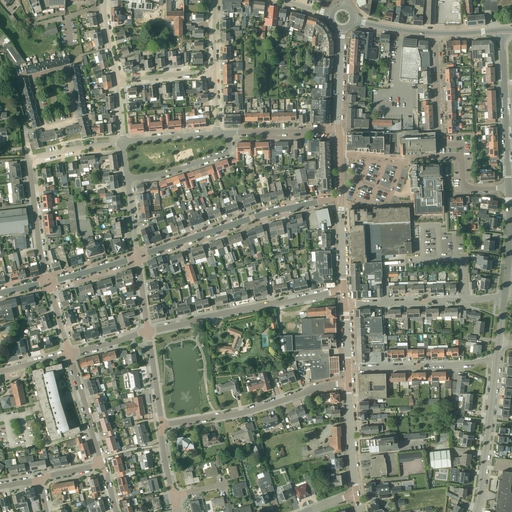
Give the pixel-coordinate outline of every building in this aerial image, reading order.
[(28,0),(34,14),(35,14),(39,13),(44,11),(46,10),(48,10),(50,9),(52,9),(54,9),(56,9),(58,9),(60,8),(62,8),(65,9),(66,3),(65,0),(28,0)] [(65,0),(66,3),(69,3),(69,1),(84,2),(84,0),(90,1),(90,9),(96,7),(96,1),(97,1),(96,0),(65,0)] [(128,0),(128,2),(128,11),(131,11),(131,9),(151,10),(152,4),(145,3),(145,0),(128,0)] [(166,0),(167,22),(174,22),(174,36),(184,36),(184,29),(184,26),(184,22),(184,21),(184,16),(183,16),(183,11),(171,12),(171,2),(173,2),(172,0),(166,0)] [(239,18),(242,18),(241,0),(222,0),(222,4),(222,11),(223,11),(227,11),(228,14),(239,13),(239,18)] [(241,0),(242,18),(242,26),(242,29),(245,29),(245,26),(246,26),(246,17),(244,17),(244,14),(246,14),(246,13),(250,13),(250,5),(249,5),(248,0),(241,0)] [(365,0),(356,0),(357,4),(356,4),(358,8),(366,4),(365,0)] [(369,16),(370,11),(371,5),(370,5),(371,0),(367,0),(366,4),(358,8),(369,16)] [(422,26),(423,0),(420,0),(417,0),(415,0),(414,8),(413,24),(413,25),(422,26)] [(436,0),(431,0),(426,0),(425,24),(434,25),(435,20),(434,20),(436,0)] [(497,6),(511,4),(511,0),(483,0),(484,11),(491,10),(491,12),(498,11),(497,6)] [(265,3),(254,1),(253,6),(253,16),(258,17),(258,14),(263,14),(265,3)] [(393,10),(391,10),(393,4),(388,3),(384,21),(391,22),(393,14),(391,13),(393,13),(393,10)] [(111,9),(111,16),(119,16),(119,8),(122,8),(122,4),(115,4),(115,9),(111,9)] [(278,7),(270,6),(268,19),(264,18),(264,26),(265,26),(275,27),(278,7)] [(414,8),(404,7),(397,6),(394,23),(402,24),(403,16),(411,17),(410,24),(413,24),(414,8)] [(491,10),(484,11),(485,15),(478,15),(478,8),(475,8),(476,16),(477,26),(485,26),(485,23),(492,23),(491,12),(491,10)] [(286,10),(283,10),(280,9),(277,25),(282,26),(282,22),(285,22),(286,10)] [(477,26),(476,16),(473,16),(473,13),(466,13),(467,27),(477,26)] [(301,30),(305,16),(297,14),(295,22),(293,28),(293,29),(300,31),(301,30)] [(33,29),(63,21),(61,16),(31,25),(33,29)] [(111,22),(115,22),(115,25),(121,25),(121,23),(122,23),(122,16),(119,16),(111,16),(111,22)] [(91,27),(97,25),(96,17),(89,19),(91,27)] [(312,36),(317,20),(308,17),(305,27),(306,27),(304,34),(302,40),(302,41),(307,42),(307,41),(312,42),(311,46),(312,46),(312,38),(312,36)] [(222,29),(230,29),(230,22),(234,22),(234,18),(235,18),(224,18),(224,21),(222,21),(222,29)] [(323,35),(330,33),(325,26),(317,20),(312,36),(312,38),(312,46),(318,46),(318,41),(318,37),(323,35)] [(43,37),(58,33),(56,24),(40,28),(43,37)] [(191,26),(184,26),(184,29),(190,29),(191,31),(192,31),(192,37),(197,37),(203,37),(204,37),(204,34),(203,34),(203,31),(200,31),(200,28),(195,28),(195,26),(191,26)] [(118,41),(126,39),(125,35),(129,34),(128,29),(121,31),(121,33),(116,34),(118,41)] [(102,39),(100,32),(98,33),(97,30),(86,32),(88,41),(94,40),(102,39)] [(2,63),(7,61),(10,69),(26,63),(11,42),(8,37),(7,38),(3,32),(0,33),(0,49),(3,53),(0,53),(0,54),(1,60),(2,63)] [(365,41),(365,33),(353,32),(352,33),(351,40),(365,41)] [(226,45),(232,44),(231,40),(230,41),(230,33),(222,34),(222,41),(225,41),(226,45)] [(312,51),(312,54),(312,55),(317,55),(323,55),(324,43),(333,43),(330,33),(323,35),(318,37),(318,41),(318,46),(318,51),(315,51),(315,52),(312,51)] [(371,48),(372,33),(365,33),(365,41),(364,49),(363,57),(363,58),(376,60),(377,49),(371,48)] [(381,35),(380,45),(379,53),(382,53),(382,55),(380,55),(380,58),(385,58),(385,56),(388,56),(388,53),(389,53),(389,51),(390,43),(389,43),(390,35),(381,35)] [(101,46),(103,46),(102,39),(94,40),(96,50),(102,49),(101,46)] [(416,41),(416,40),(402,39),(399,79),(418,80),(418,68),(417,49),(417,41),(416,41)] [(351,48),(364,49),(365,41),(351,40),(351,48)] [(417,41),(417,49),(419,49),(419,50),(422,50),(422,52),(418,52),(417,49),(418,68),(420,68),(427,67),(430,67),(429,52),(427,52),(427,50),(428,42),(420,41),(417,41)] [(477,63),(482,63),(481,41),(472,42),(473,68),(477,68),(477,63)] [(482,63),(494,62),(493,45),(493,44),(489,41),(481,41),(482,63)] [(203,43),(198,43),(195,43),(194,43),(194,46),(195,46),(195,47),(190,47),(191,51),(195,50),(195,51),(199,51),(199,50),(203,50),(203,46),(203,44),(203,43)] [(323,55),(333,56),(333,43),(324,43),(323,55)] [(223,54),(231,54),(231,47),(232,47),(232,44),(226,45),(226,47),(222,47),(223,54)] [(123,55),(129,53),(128,50),(132,49),(131,45),(124,47),(124,48),(121,49),(123,55)] [(167,59),(166,48),(166,45),(161,46),(162,55),(160,55),(159,55),(156,56),(156,63),(158,63),(158,67),(162,67),(162,68),(164,67),(165,67),(164,59),(167,59)] [(350,56),(363,57),(364,49),(351,48),(350,56)] [(97,53),(98,56),(95,57),(96,63),(99,63),(107,61),(105,54),(102,55),(101,51),(97,53)] [(181,65),(180,56),(176,57),(176,51),(168,52),(169,61),(172,60),(173,66),(181,65)] [(323,55),(317,55),(312,55),(311,66),(319,67),(324,67),(332,68),(333,59),(323,59),(323,55)] [(62,58),(64,65),(70,64),(68,56),(62,58)] [(152,68),(152,63),(151,56),(147,57),(147,60),(144,61),(144,57),(140,57),(141,62),(141,64),(144,64),(145,69),(146,69),(148,69),(148,68),(152,68)] [(362,66),(363,58),(363,57),(350,56),(350,65),(362,66)] [(102,70),(108,68),(107,61),(99,63),(100,66),(93,68),(94,75),(102,73),(102,70)] [(231,71),(242,71),(242,62),(236,63),(236,68),(231,68),(231,71)] [(33,73),(31,65),(25,67),(27,74),(33,73)] [(362,76),(362,66),(350,65),(349,75),(362,76)] [(486,75),(494,75),(494,68),(493,68),(493,65),(487,65),(487,68),(486,68),(486,75)] [(331,75),(332,68),(324,67),(319,67),(318,78),(330,79),(330,74),(331,75)] [(423,72),(423,78),(430,78),(430,71),(427,72),(427,67),(420,68),(421,72),(423,72)] [(110,75),(103,76),(102,73),(94,75),(95,79),(102,78),(103,82),(107,82),(107,83),(111,82),(110,75)] [(348,86),(361,87),(362,76),(349,75),(348,86)] [(488,85),(489,85),(494,85),(493,82),(495,82),(494,75),(486,75),(483,76),(483,83),(488,82),(488,85)] [(21,79),(22,86),(30,84),(28,77),(21,79)] [(331,83),(330,83),(330,79),(318,78),(313,78),(313,81),(315,81),(315,82),(319,83),(319,85),(322,85),(322,89),(330,90),(331,83)] [(427,89),(427,84),(431,84),(430,78),(423,78),(423,84),(418,85),(418,90),(427,89)] [(197,88),(197,91),(207,91),(207,85),(205,85),(205,81),(200,81),(200,82),(195,82),(196,89),(197,88)] [(107,89),(112,88),(111,82),(107,83),(107,82),(103,82),(103,83),(99,83),(100,88),(100,91),(95,91),(95,94),(99,94),(105,93),(105,90),(108,90),(107,89)] [(22,86),(24,92),(31,90),(30,84),(22,86)] [(184,92),(184,88),(183,88),(182,84),(179,84),(178,84),(177,84),(176,84),(175,84),(176,93),(180,93),(180,96),(184,96),(184,92)] [(170,97),(169,85),(166,85),(165,85),(164,85),(163,86),(162,86),(163,88),(159,88),(160,94),(166,94),(167,98),(170,97)] [(150,93),(147,93),(147,98),(147,101),(151,101),(151,99),(157,98),(156,89),(155,86),(149,87),(150,93)] [(365,87),(361,87),(348,86),(348,94),(365,95),(365,87)] [(137,91),(139,90),(139,87),(132,88),(128,89),(129,95),(137,94),(137,91)] [(487,98),(495,98),(495,91),(494,91),(494,88),(487,88),(487,91),(486,91),(487,98)] [(330,90),(322,89),(315,89),(314,100),(330,101),(330,90)] [(431,93),(427,93),(427,89),(418,90),(418,94),(424,94),(424,100),(431,99),(431,93)] [(24,92),(25,98),(33,96),(31,90),(24,92)] [(113,96),(108,97),(106,97),(105,93),(99,94),(100,94),(100,98),(102,98),(102,101),(101,101),(101,104),(106,103),(106,104),(114,103),(113,96)] [(364,98),(365,95),(348,94),(347,102),(355,103),(355,97),(364,98)] [(200,106),(200,103),(205,103),(205,102),(208,102),(208,95),(200,95),(201,99),(197,99),(197,103),(194,103),(194,107),(200,106)] [(234,104),(238,104),(242,104),(242,95),(234,95),(234,104)] [(25,98),(27,104),(34,102),(33,96),(25,98)] [(330,106),(330,101),(314,100),(311,100),(311,105),(310,114),(310,117),(310,123),(316,123),(320,123),(329,124),(330,106)] [(142,101),(141,102),(137,102),(132,102),(132,103),(129,103),(129,107),(129,109),(130,109),(130,110),(136,109),(136,111),(141,111),(141,105),(142,105),(142,101)] [(424,112),(432,111),(432,105),(429,105),(428,101),(423,102),(423,106),(424,106),(424,112)] [(27,104),(29,110),(36,108),(34,102),(27,104)] [(107,110),(114,109),(114,103),(106,104),(106,106),(100,107),(101,115),(102,115),(108,114),(107,110)] [(30,116),(38,114),(36,108),(29,110),(30,116)] [(362,109),(352,109),(347,109),(347,128),(354,128),(368,129),(368,126),(392,127),(392,123),(398,123),(398,121),(370,120),(370,115),(369,115),(369,114),(362,114),(362,109)] [(486,123),(495,122),(495,119),(496,119),(496,112),(485,113),(485,119),(486,119),(486,123)] [(91,115),(92,115),(91,113),(87,114),(88,116),(78,118),(80,124),(82,132),(89,130),(89,128),(87,121),(92,120),(91,115)] [(210,121),(209,116),(209,113),(203,113),(203,117),(205,117),(205,119),(199,119),(200,127),(206,127),(206,122),(210,121)] [(30,116),(32,122),(39,120),(38,114),(30,116)] [(175,130),(174,121),(169,122),(169,114),(166,115),(167,125),(168,125),(168,130),(175,130)] [(240,124),(240,119),(240,114),(236,115),(236,118),(233,118),(232,118),(232,124),(240,124)] [(104,133),(103,125),(96,125),(95,115),(92,115),(91,115),(92,120),(93,127),(92,127),(93,130),(93,131),(97,131),(97,133),(104,133)] [(232,124),(232,118),(232,115),(224,115),(224,125),(232,124)] [(156,131),(155,123),(155,120),(150,121),(150,117),(148,117),(148,118),(147,119),(148,127),(149,127),(149,131),(156,131)] [(137,133),(137,125),(132,125),(131,118),(128,118),(129,129),(130,129),(131,134),(137,133)] [(41,126),(39,120),(32,122),(33,128),(41,126)] [(75,134),(82,132),(80,124),(73,126),(75,134)] [(489,135),(497,135),(496,128),(495,128),(495,125),(490,125),(490,128),(488,128),(489,135)] [(68,135),(75,134),(73,126),(66,128),(68,135)] [(65,137),(65,136),(68,135),(66,128),(62,129),(63,130),(57,131),(59,138),(65,137)] [(43,138),(43,136),(42,133),(41,130),(31,132),(33,141),(43,138)] [(55,132),(54,130),(55,132),(43,136),(43,138),(44,142),(56,138),(56,139),(59,138),(57,131),(55,132)] [(400,156),(405,155),(412,155),(411,132),(418,132),(418,130),(404,131),(401,131),(401,132),(396,132),(396,133),(385,133),(384,142),(384,150),(383,150),(383,153),(384,153),(383,155),(389,155),(393,155),(396,155),(396,156),(396,155),(400,155),(400,156)] [(381,153),(383,153),(383,150),(384,150),(384,142),(384,132),(349,132),(349,136),(346,136),(347,143),(347,145),(347,151),(352,151),(352,150),(354,150),(354,151),(359,151),(359,152),(362,152),(370,152),(370,153),(373,153),(376,153),(381,153)] [(418,133),(418,132),(411,132),(412,155),(415,155),(421,155),(421,154),(431,154),(436,154),(435,146),(435,138),(435,133),(418,133)] [(489,142),(497,142),(497,135),(489,135),(485,135),(485,139),(481,140),(482,143),(489,142)] [(42,142),(44,142),(43,138),(33,141),(35,149),(43,147),(42,142)] [(329,142),(322,142),(321,139),(307,139),(307,153),(308,152),(329,152),(329,142)] [(300,149),(300,146),(300,141),(294,141),(294,145),(292,145),(292,149),(293,149),(293,155),(292,155),(292,159),(297,158),(297,149),(300,149)] [(252,148),(250,148),(250,143),(244,143),(244,152),(248,152),(248,156),(251,156),(252,156),(252,148)] [(275,155),(282,155),(282,150),(281,143),(275,143),(275,149),(272,150),(272,157),(275,157),(275,155)] [(490,160),(492,159),(497,159),(497,156),(498,156),(497,149),(489,150),(489,157),(490,157),(490,160)] [(315,155),(315,161),(329,160),(329,152),(308,152),(308,155),(315,155)] [(109,163),(117,162),(116,155),(101,157),(102,157),(98,157),(98,164),(102,164),(102,160),(109,160),(109,163)] [(95,163),(95,161),(95,156),(88,157),(88,165),(92,164),(92,168),(96,167),(96,170),(99,169),(98,163),(95,163)] [(88,165),(88,157),(81,157),(81,165),(79,165),(79,169),(79,172),(83,172),(83,168),(84,168),(89,168),(88,165)] [(229,164),(239,161),(236,159),(228,162),(227,160),(221,162),(223,169),(229,167),(229,164)] [(304,166),(304,168),(305,171),(330,169),(329,160),(315,161),(304,162),(304,166)] [(20,164),(17,165),(17,161),(8,162),(10,173),(22,171),(21,167),(20,167),(20,164)] [(116,169),(118,169),(117,162),(109,163),(110,166),(105,167),(106,170),(99,171),(99,174),(116,172),(116,169)] [(219,170),(223,169),(221,162),(214,164),(219,178),(222,177),(219,170)] [(76,163),(69,164),(70,170),(74,170),(74,174),(77,174),(77,177),(80,177),(79,172),(79,169),(76,169),(76,163)] [(415,201),(414,201),(414,202),(414,215),(444,214),(442,180),(440,180),(440,178),(442,178),(442,177),(442,167),(441,164),(421,165),(411,165),(412,171),(411,171),(411,177),(412,177),(413,188),(415,188),(413,188),(413,190),(413,191),(414,192),(415,193),(415,201)] [(64,175),(64,174),(64,169),(63,169),(62,165),(56,166),(57,173),(56,173),(56,178),(61,177),(62,183),(60,183),(61,188),(68,187),(67,174),(64,175)] [(214,172),(213,170),(212,166),(206,168),(207,171),(206,171),(207,175),(208,175),(212,174),(214,181),(217,180),(215,173),(214,172)] [(487,181),(487,173),(480,173),(480,167),(479,167),(476,167),(477,180),(480,180),(480,181),(487,181)] [(202,177),(208,175),(207,175),(206,171),(207,171),(206,168),(199,170),(202,177)] [(307,182),(306,180),(304,168),(295,170),(297,180),(297,184),(300,197),(306,195),(305,187),(304,188),(303,183),(307,182)] [(51,178),(50,174),(50,169),(42,169),(43,178),(42,178),(43,183),(42,183),(43,187),(49,186),(48,182),(54,182),(53,177),(51,178)] [(330,178),(330,169),(305,171),(306,180),(330,178)] [(195,179),(202,177),(199,170),(193,172),(194,175),(195,175),(196,179),(195,179)] [(499,179),(498,173),(497,173),(494,173),(494,172),(491,172),(491,170),(487,170),(487,173),(487,181),(495,181),(495,180),(499,179)] [(21,176),(22,176),(22,171),(10,173),(11,184),(19,183),(19,179),(22,179),(21,176)] [(192,180),(195,179),(196,179),(195,175),(194,175),(193,172),(187,174),(192,188),(194,188),(192,180)] [(117,175),(112,176),(109,176),(109,174),(102,174),(103,180),(110,179),(110,183),(118,182),(117,175)] [(186,181),(184,175),(184,174),(178,176),(179,179),(178,180),(179,184),(184,182),(186,189),(189,188),(187,181),(186,181)] [(173,192),(176,191),(175,188),(174,185),(171,178),(164,180),(165,184),(167,183),(168,187),(171,186),(173,192)] [(297,184),(297,180),(291,181),(290,178),(286,179),(288,186),(291,185),(294,198),(295,198),(295,199),(297,198),(297,197),(300,197),(297,184)] [(318,190),(331,190),(331,178),(330,178),(306,180),(307,182),(308,187),(313,186),(313,185),(318,185),(318,190)] [(164,189),(168,187),(167,183),(165,184),(164,180),(159,182),(161,189),(160,190),(161,196),(163,196),(163,191),(165,191),(164,189)] [(284,198),(283,193),(281,181),(274,183),(277,199),(284,198)] [(107,190),(113,189),(118,188),(118,182),(110,183),(110,186),(106,186),(107,190)] [(22,185),(20,186),(19,183),(11,184),(13,194),(24,192),(24,188),(23,188),(22,185)] [(144,187),(147,186),(147,183),(140,184),(140,185),(137,186),(137,189),(137,191),(138,191),(138,192),(145,191),(144,187)] [(270,201),(277,199),(274,183),(271,184),(272,193),(269,193),(270,201)] [(270,201),(269,193),(266,194),(265,189),(262,189),(263,195),(259,195),(261,202),(264,201),(264,202),(270,201)] [(43,202),(51,201),(50,195),(52,195),(51,190),(43,192),(44,196),(43,196),(43,202)] [(251,198),(248,199),(251,206),(257,204),(252,191),(249,192),(250,195),(251,198)] [(24,197),(25,197),(24,192),(13,194),(14,204),(22,203),(22,200),(24,200),(24,197)] [(119,195),(115,196),(114,196),(113,192),(105,193),(100,194),(101,198),(106,197),(106,203),(120,201),(119,195)] [(230,202),(231,205),(233,212),(239,210),(238,207),(241,206),(237,195),(234,196),(235,200),(230,202)] [(478,203),(478,198),(471,198),(471,196),(466,197),(466,198),(456,198),(457,215),(458,215),(458,216),(460,215),(465,215),(464,212),(467,212),(467,203),(478,203)] [(245,200),(244,197),(241,198),(245,208),(251,206),(248,199),(245,200)] [(497,202),(491,201),(491,198),(482,197),(482,198),(478,198),(478,203),(488,205),(487,208),(496,209),(497,202)] [(453,216),(457,215),(456,198),(450,198),(447,198),(447,207),(448,207),(448,212),(453,212),(453,216)] [(109,210),(116,209),(121,208),(120,201),(106,203),(106,204),(108,203),(109,210)] [(233,212),(231,205),(230,202),(227,203),(224,204),(223,201),(220,202),(222,208),(225,207),(227,214),(233,212)] [(219,209),(222,208),(220,202),(215,203),(216,206),(215,207),(216,210),(213,211),(215,218),(221,216),(219,209)] [(212,207),(206,208),(206,209),(210,220),(215,218),(213,211),(212,207)] [(405,254),(411,254),(410,226),(409,207),(373,209),(373,210),(367,210),(367,219),(367,231),(349,232),(351,257),(356,257),(356,263),(365,263),(366,263),(372,263),(381,262),(381,255),(382,255),(405,254)] [(10,234),(25,232),(29,232),(28,225),(29,225),(28,215),(27,215),(26,208),(0,211),(0,235),(10,234)] [(327,209),(324,209),(323,209),(323,208),(322,208),(322,209),(321,209),(321,210),(315,211),(319,228),(321,228),(322,230),(317,230),(326,230),(326,227),(331,226),(327,209)] [(367,219),(367,210),(366,209),(348,210),(349,232),(367,231),(367,219)] [(198,224),(194,212),(193,210),(190,211),(192,218),(189,218),(192,226),(198,224)] [(142,219),(150,218),(149,215),(156,214),(161,214),(161,211),(151,212),(141,213),(142,219)] [(204,222),(201,214),(199,215),(197,211),(194,212),(198,224),(204,222)] [(302,220),(302,219),(301,214),(295,215),(297,223),(297,230),(300,230),(300,227),(306,225),(305,219),(302,220)] [(490,222),(489,228),(496,229),(496,228),(497,228),(497,225),(496,225),(497,219),(489,218),(489,215),(485,214),(479,214),(478,218),(486,219),(485,221),(490,222)] [(182,221),(181,221),(180,217),(177,218),(176,215),(174,216),(178,231),(184,228),(182,221)] [(294,230),(297,230),(297,223),(295,215),(289,217),(291,225),(295,224),(296,225),(294,226),(294,230)] [(175,232),(178,231),(174,216),(170,218),(170,217),(166,219),(169,226),(170,225),(171,228),(167,229),(168,233),(172,232),(174,232),(176,232),(175,232)] [(125,227),(125,221),(120,222),(119,219),(113,219),(113,223),(114,223),(114,225),(115,225),(116,229),(125,227)] [(284,232),(283,226),(282,221),(275,223),(278,233),(284,232)] [(277,233),(278,233),(275,223),(269,224),(271,236),(278,235),(277,233)] [(50,234),(51,237),(58,236),(57,226),(53,227),(46,228),(46,234),(50,234)] [(267,235),(265,236),(262,226),(254,229),(257,238),(264,236),(265,241),(268,241),(267,235)] [(122,234),(126,233),(125,227),(116,229),(111,229),(112,233),(114,233),(114,235),(117,235),(122,235),(122,234)] [(155,232),(154,229),(150,231),(149,228),(141,230),(143,236),(155,233),(155,232)] [(168,233),(167,229),(155,233),(155,232),(155,233),(143,236),(146,246),(154,243),(170,237),(168,233)] [(257,238),(254,229),(246,231),(249,239),(245,240),(248,247),(251,256),(255,255),(251,244),(258,242),(257,238)] [(330,240),(330,233),(327,234),(326,230),(317,230),(318,237),(321,236),(322,240),(330,240)] [(15,250),(22,250),(27,249),(26,238),(25,238),(25,237),(26,237),(26,235),(25,234),(25,232),(10,234),(11,240),(14,240),(15,250)] [(243,241),(242,238),(240,233),(234,236),(236,243),(240,242),(241,245),(243,245),(244,248),(248,247),(245,240),(243,241)] [(490,235),(485,234),(484,234),(483,237),(485,238),(485,240),(484,240),(483,250),(493,251),(493,247),(492,246),(493,242),(494,242),(489,241),(490,235)] [(236,243),(234,236),(227,238),(231,249),(234,248),(234,245),(236,245),(236,243)] [(125,242),(124,242),(124,241),(121,242),(120,239),(110,240),(111,246),(112,245),(112,249),(116,248),(117,253),(118,252),(119,253),(122,252),(127,250),(125,246),(126,245),(125,242)] [(224,250),(222,245),(221,240),(215,242),(217,249),(218,252),(224,250)] [(330,247),(330,240),(322,240),(322,241),(321,241),(321,244),(322,244),(322,251),(327,251),(327,247),(330,247)] [(106,254),(103,244),(96,246),(95,242),(89,244),(88,244),(89,248),(83,250),(85,256),(86,260),(89,259),(90,261),(103,257),(103,255),(106,254)] [(215,250),(217,249),(215,242),(209,244),(212,254),(216,253),(215,250)] [(206,257),(204,251),(202,246),(196,248),(200,259),(206,257)] [(65,253),(63,248),(63,247),(59,248),(48,251),(52,264),(54,272),(69,267),(65,256),(66,255),(65,253)] [(199,260),(200,259),(196,248),(190,250),(191,253),(188,254),(192,264),(192,265),(195,264),(194,261),(199,259),(199,260)] [(83,262),(81,254),(76,256),(76,254),(77,253),(76,250),(74,251),(77,264),(83,262)] [(71,266),(77,264),(74,251),(71,252),(72,254),(68,255),(71,266)] [(316,262),(320,262),(331,261),(331,255),(330,255),(330,251),(327,251),(322,251),(320,251),(315,251),(316,262)] [(32,277),(29,267),(29,264),(22,266),(20,266),(17,252),(13,254),(15,261),(19,280),(25,278),(32,277)] [(186,264),(185,261),(184,257),(183,257),(182,253),(176,255),(178,263),(182,261),(183,265),(186,264)] [(178,263),(176,255),(170,257),(171,261),(170,261),(171,265),(169,265),(172,274),(177,272),(174,264),(177,263),(178,263)] [(492,261),(488,261),(485,260),(485,257),(478,256),(477,264),(482,265),(481,269),(491,270),(492,261)] [(164,264),(163,261),(162,257),(155,259),(158,267),(159,270),(162,269),(165,268),(167,272),(170,271),(167,263),(164,264)] [(155,269),(158,267),(155,259),(147,261),(153,278),(156,277),(156,279),(162,278),(161,275),(158,277),(155,269)] [(6,274),(8,282),(12,281),(12,282),(19,280),(15,261),(12,262),(13,266),(11,267),(13,272),(6,274)] [(332,272),(331,269),(331,261),(320,262),(316,262),(315,262),(316,272),(313,273),(322,272),(329,272),(332,272)] [(374,272),(382,271),(381,262),(372,263),(356,263),(351,264),(351,276),(366,275),(374,275),(374,272)] [(197,281),(192,265),(192,264),(185,267),(191,284),(197,281)] [(29,267),(32,277),(40,275),(37,265),(29,267)] [(125,284),(133,282),(132,278),(133,278),(131,270),(121,273),(125,284)] [(381,277),(382,277),(382,271),(374,272),(374,275),(366,275),(351,276),(351,285),(354,285),(356,283),(362,283),(363,282),(381,282),(381,277)] [(308,289),(306,280),(309,280),(307,272),(304,273),(304,274),(302,274),(303,277),(298,278),(299,283),(301,290),(308,289)] [(332,283),(332,275),(332,272),(329,272),(322,272),(313,273),(314,281),(316,281),(316,283),(332,283)] [(122,288),(126,287),(125,284),(121,273),(119,274),(115,276),(117,283),(121,282),(122,288)] [(291,279),(290,273),(287,273),(288,275),(289,282),(292,281),(294,292),(301,290),(299,283),(295,283),(294,279),(292,279),(291,279)] [(477,274),(477,276),(476,280),(481,281),(480,284),(481,284),(480,289),(487,290),(487,289),(488,283),(489,283),(489,279),(481,278),(481,277),(480,277),(480,276),(480,274),(477,274)] [(286,282),(289,282),(288,275),(285,276),(285,279),(281,279),(278,279),(279,285),(281,292),(288,291),(286,282)] [(268,291),(267,283),(268,283),(266,276),(263,277),(264,281),(259,282),(258,282),(261,296),(268,295),(267,291),(268,291)] [(151,290),(159,289),(158,285),(164,284),(162,278),(156,279),(156,282),(150,283),(151,290)] [(112,286),(113,286),(111,279),(104,281),(107,292),(111,291),(111,294),(117,292),(115,287),(112,288),(112,286)] [(258,282),(259,282),(258,279),(253,281),(248,282),(250,290),(253,289),(255,298),(261,296),(258,282)] [(281,292),(279,285),(279,284),(277,284),(276,280),(271,281),(274,294),(281,292)] [(427,290),(427,282),(427,280),(423,280),(423,285),(417,285),(417,293),(424,293),(424,290),(427,290)] [(107,292),(104,281),(97,283),(100,296),(104,295),(103,293),(107,292)] [(456,285),(458,285),(458,281),(446,282),(446,290),(449,290),(449,293),(456,293),(456,285)] [(246,290),(250,290),(248,282),(243,283),(245,288),(242,289),(242,288),(239,289),(239,287),(239,288),(242,300),(248,299),(246,290)] [(368,289),(382,289),(381,282),(363,282),(362,283),(356,283),(354,285),(351,285),(352,291),(353,291),(368,290),(368,289)] [(411,291),(411,294),(417,293),(417,285),(412,285),(411,282),(408,282),(408,285),(408,291),(411,291)] [(430,293),(436,293),(436,282),(427,282),(427,290),(430,290),(430,293)] [(443,290),(446,290),(446,282),(436,282),(436,293),(443,293),(443,290)] [(392,294),(398,294),(398,283),(394,283),(394,286),(389,286),(389,291),(392,291),(392,294)] [(408,291),(408,285),(398,286),(398,283),(398,294),(405,294),(405,291),(408,291)] [(93,292),(94,292),(91,284),(85,286),(87,294),(91,292),(92,296),(94,296),(93,292)] [(87,294),(85,286),(79,288),(83,302),(89,300),(87,294)] [(220,297),(221,297),(220,294),(214,295),(212,287),(209,288),(211,299),(214,299),(216,306),(222,304),(220,297)] [(235,302),(242,300),(239,288),(229,290),(230,296),(233,295),(233,298),(234,298),(235,302)] [(220,294),(221,297),(220,297),(222,304),(228,303),(227,296),(230,296),(229,290),(229,289),(226,290),(226,292),(220,293),(220,294)] [(382,297),(382,292),(382,289),(368,289),(368,290),(353,291),(353,299),(382,297)] [(72,298),(71,295),(69,290),(59,294),(63,308),(69,307),(69,308),(80,305),(79,303),(70,306),(69,300),(71,299),(70,299),(72,298)] [(153,301),(159,301),(159,297),(164,296),(163,290),(157,291),(158,294),(152,295),(153,301)] [(209,307),(207,299),(202,300),(202,298),(204,297),(202,291),(199,292),(203,308),(209,307)] [(203,308),(199,292),(197,292),(196,292),(198,299),(199,298),(200,300),(192,302),(192,305),(195,304),(196,310),(203,308)] [(39,293),(26,296),(28,305),(30,304),(31,307),(36,306),(34,299),(40,298),(39,293)] [(21,298),(23,310),(29,309),(28,305),(26,296),(21,298)] [(130,300),(125,300),(124,297),(118,298),(119,302),(119,305),(126,304),(127,308),(135,307),(134,300),(130,301),(130,300)] [(191,313),(189,306),(192,305),(192,302),(191,297),(188,298),(188,301),(185,301),(185,303),(182,304),(184,314),(191,313)] [(17,306),(17,304),(16,299),(0,302),(0,304),(4,321),(14,319),(12,308),(17,306)] [(184,314),(182,304),(179,305),(178,303),(176,303),(175,302),(172,302),(174,310),(176,310),(178,316),(184,314)] [(73,317),(77,315),(74,308),(80,306),(80,305),(69,308),(70,311),(64,312),(66,319),(73,317)] [(369,309),(355,310),(356,318),(381,317),(381,309),(369,309)] [(408,318),(413,318),(413,309),(406,310),(406,313),(403,313),(403,320),(403,323),(404,323),(404,330),(408,330),(408,318)] [(423,312),(419,312),(419,309),(413,309),(413,318),(423,317),(423,320),(423,312)] [(429,318),(432,318),(432,309),(425,309),(425,312),(423,312),(423,320),(426,320),(426,317),(429,317),(429,318)] [(441,312),(438,312),(438,309),(432,309),(432,318),(432,320),(433,320),(433,321),(436,321),(436,320),(436,317),(441,317),(441,312)] [(445,317),(451,316),(451,309),(444,309),(444,312),(441,312),(441,317),(441,318),(442,318),(442,320),(445,320),(445,317)] [(167,310),(154,313),(155,319),(165,317),(165,314),(168,313),(167,310)] [(385,318),(394,318),(394,310),(387,310),(387,313),(384,313),(385,318)] [(403,320),(403,313),(400,313),(400,310),(394,310),(394,318),(394,320),(403,320)] [(478,321),(479,320),(479,318),(480,319),(480,314),(475,313),(475,312),(471,312),(471,313),(468,312),(468,311),(463,311),(464,318),(464,319),(469,319),(469,318),(477,319),(477,321),(476,321),(475,326),(474,326),(473,333),(474,333),(474,334),(483,335),(483,329),(483,327),(484,322),(478,321)] [(120,323),(122,323),(123,328),(129,326),(128,318),(135,316),(134,312),(126,314),(126,313),(117,315),(120,323)] [(49,321),(48,316),(47,315),(40,317),(37,318),(39,324),(43,323),(49,321)] [(68,325),(79,322),(78,319),(74,320),(73,317),(77,316),(77,315),(73,317),(66,319),(68,325)] [(365,328),(385,327),(385,326),(382,326),(381,317),(356,318),(356,328),(365,328)] [(336,333),(335,318),(327,318),(311,319),(301,319),(302,335),(312,334),(336,333)] [(107,320),(109,326),(111,333),(117,331),(114,319),(107,320)] [(102,327),(104,335),(111,333),(109,326),(107,320),(101,322),(102,327)] [(41,331),(48,329),(51,328),(49,321),(43,323),(44,326),(40,327),(41,331)] [(100,336),(98,331),(97,324),(92,325),(93,329),(91,330),(90,328),(93,337),(100,336)] [(93,337),(90,328),(87,329),(86,327),(83,328),(83,326),(80,327),(82,333),(84,332),(86,339),(93,337)] [(356,337),(385,335),(385,327),(365,328),(356,328),(356,337)] [(243,338),(240,337),(242,333),(229,328),(227,333),(235,337),(231,347),(218,346),(217,351),(235,353),(236,349),(239,350),(240,346),(241,343),(243,338)] [(81,340),(80,333),(78,333),(77,330),(71,332),(72,336),(73,336),(74,342),(81,340)] [(312,334),(302,335),(279,336),(282,351),(294,351),(329,349),(336,349),(336,333),(312,334)] [(39,334),(36,335),(37,340),(34,340),(34,341),(30,342),(33,352),(40,350),(38,344),(41,343),(40,340),(41,340),(39,334)] [(356,337),(357,345),(378,344),(384,344),(387,344),(387,343),(387,340),(387,336),(385,336),(385,335),(356,337)] [(44,341),(46,349),(53,347),(52,342),(53,341),(52,337),(45,338),(46,341),(44,341)] [(26,354),(25,349),(24,345),(28,344),(26,338),(23,339),(23,340),(17,342),(18,346),(16,347),(18,356),(26,354)] [(424,357),(424,356),(428,356),(427,349),(427,347),(427,341),(424,341),(424,346),(417,346),(417,349),(417,358),(424,357)] [(479,343),(470,342),(468,342),(466,342),(466,345),(474,346),(473,353),(480,354),(481,346),(478,345),(479,343)] [(357,345),(357,353),(373,352),(381,352),(384,352),(384,344),(378,344),(357,345)] [(404,356),(407,356),(407,347),(397,347),(397,350),(398,358),(404,358),(404,356)] [(417,358),(417,349),(408,350),(407,347),(407,356),(411,356),(411,358),(417,358)] [(444,355),(448,355),(448,348),(437,349),(437,357),(444,357),(444,355)] [(458,357),(458,352),(458,348),(451,348),(448,348),(448,355),(451,355),(451,357),(458,357)] [(329,359),(329,349),(294,351),(296,361),(311,360),(312,369),(310,369),(311,381),(330,378),(330,375),(329,359)] [(437,357),(437,349),(427,349),(428,356),(431,355),(431,357),(437,357)] [(128,364),(132,363),(136,363),(135,354),(126,355),(126,351),(127,350),(119,351),(120,358),(124,357),(125,364),(128,364)] [(391,358),(398,358),(397,350),(387,350),(387,358),(391,358)] [(117,359),(116,356),(115,351),(108,353),(110,360),(111,360),(117,359)] [(381,362),(381,357),(381,352),(373,352),(357,353),(358,363),(381,362)] [(111,364),(111,360),(110,360),(108,353),(102,354),(104,362),(107,361),(110,373),(113,372),(113,368),(111,364)] [(100,363),(99,360),(98,355),(92,357),(93,364),(100,363)] [(87,366),(93,364),(92,357),(85,358),(87,366)] [(81,367),(87,366),(85,358),(79,360),(81,367)] [(339,358),(329,359),(330,375),(340,375),(339,358)] [(60,401),(56,383),(53,371),(63,369),(62,363),(32,371),(33,376),(41,406),(52,441),(62,438),(61,433),(63,432),(65,437),(81,432),(79,427),(69,430),(60,401)] [(128,369),(121,370),(122,374),(128,373),(130,381),(125,382),(126,388),(131,388),(131,391),(140,389),(140,386),(138,374),(137,371),(129,372),(128,369)] [(296,381),(295,377),(293,371),(286,373),(288,382),(291,381),(291,383),(296,381)] [(270,382),(269,381),(267,372),(259,374),(260,379),(247,383),(249,391),(263,387),(264,391),(270,389),(269,382),(270,382)] [(429,381),(439,381),(439,372),(431,373),(431,375),(428,375),(428,381),(429,381)] [(449,380),(449,375),(446,375),(445,372),(439,372),(439,381),(439,383),(445,383),(445,389),(446,389),(446,391),(451,391),(450,389),(451,389),(451,380),(449,380)] [(281,384),(288,382),(286,373),(279,376),(281,384)] [(408,376),(405,376),(405,373),(398,374),(398,382),(404,382),(404,387),(408,387),(408,376)] [(408,382),(418,382),(418,373),(411,373),(411,376),(408,376),(408,387),(409,387),(408,382)] [(428,381),(428,375),(425,376),(425,373),(418,373),(418,382),(419,382),(425,381),(428,381)] [(386,398),(386,379),(386,374),(376,374),(358,375),(359,397),(368,396),(369,399),(380,398),(385,398),(386,398)] [(388,382),(398,382),(398,374),(391,374),(391,376),(388,377),(388,382)] [(469,385),(469,380),(465,379),(466,376),(458,375),(457,381),(452,381),(452,389),(456,389),(456,393),(463,394),(464,385),(469,385)] [(89,389),(97,386),(96,384),(95,384),(95,383),(99,382),(98,378),(87,382),(89,389)] [(240,393),(238,388),(236,379),(230,381),(231,382),(218,385),(220,392),(233,389),(234,395),(240,393)] [(12,407),(16,406),(26,404),(21,383),(12,385),(14,396),(10,397),(10,396),(0,397),(3,409),(12,407)] [(98,395),(102,394),(105,393),(104,391),(102,391),(100,385),(97,386),(89,389),(91,395),(97,393),(98,395)] [(330,403),(334,403),(339,402),(339,395),(335,395),(334,393),(320,394),(320,400),(325,400),(325,398),(330,398),(330,403)] [(96,407),(104,404),(102,398),(103,397),(102,394),(98,395),(96,396),(97,399),(94,400),(96,407)] [(462,401),(472,403),(472,399),(473,399),(473,394),(466,394),(463,394),(462,401)] [(126,409),(143,406),(142,397),(131,398),(132,401),(132,402),(125,403),(126,409)] [(511,400),(510,400),(504,399),(503,399),(502,405),(504,405),(503,410),(509,410),(510,404),(511,404),(511,400)] [(462,401),(461,410),(471,411),(472,406),(471,406),(472,403),(462,401)] [(108,413),(115,411),(114,407),(106,410),(104,404),(96,407),(98,413),(101,412),(102,416),(108,414),(108,413)] [(136,416),(144,415),(143,406),(126,409),(127,414),(135,412),(136,416)] [(306,415),(304,410),(303,406),(294,408),(295,411),(297,418),(298,418),(306,415)] [(332,417),(335,417),(340,417),(340,410),(337,410),(337,406),(331,406),(331,407),(325,408),(326,413),(331,413),(332,417)] [(511,410),(509,410),(503,410),(502,409),(501,416),(502,416),(502,420),(508,421),(508,415),(511,415),(511,410)] [(297,418),(295,411),(288,413),(292,427),(300,424),(298,418),(297,418)] [(377,419),(381,418),(381,415),(381,414),(377,414),(377,415),(370,415),(370,417),(368,417),(368,411),(359,412),(359,413),(359,414),(359,415),(359,416),(359,417),(360,417),(360,420),(377,419)] [(102,426),(110,423),(108,417),(109,416),(108,414),(102,416),(102,418),(100,419),(102,426)] [(313,424),(322,423),(322,415),(316,416),(316,418),(312,419),(313,424)] [(279,424),(278,421),(276,416),(271,417),(270,416),(262,419),(265,429),(266,431),(270,430),(271,428),(273,427),(273,426),(279,424)] [(475,423),(464,422),(464,419),(458,418),(457,423),(463,423),(462,428),(466,428),(466,430),(467,431),(469,432),(469,431),(474,431),(475,423)] [(254,430),(253,427),(251,422),(241,426),(243,430),(231,434),(232,436),(231,436),(232,438),(232,437),(233,440),(245,436),(247,444),(255,441),(251,431),(254,430)] [(108,434),(115,432),(118,431),(116,428),(112,429),(110,423),(102,426),(104,433),(107,431),(108,434)] [(146,434),(144,423),(134,426),(136,435),(143,434),(143,435),(146,434)] [(361,427),(362,434),(378,433),(378,432),(382,431),(382,426),(378,426),(378,425),(361,427)] [(334,453),(342,451),(341,426),(332,427),(333,437),(329,437),(329,447),(314,451),(316,458),(321,457),(324,456),(330,455),(334,454),(334,453)] [(508,438),(509,429),(500,428),(499,433),(502,434),(502,437),(508,438)] [(304,433),(306,442),(317,439),(315,430),(308,431),(304,433)] [(109,437),(106,438),(108,445),(118,442),(115,432),(108,434),(109,437)] [(398,441),(426,438),(425,432),(397,435),(398,441)] [(463,435),(464,433),(458,432),(457,436),(459,436),(459,437),(463,437),(461,446),(470,447),(471,440),(473,440),(473,436),(465,435),(463,435)] [(138,444),(149,442),(147,433),(146,434),(143,435),(143,434),(136,435),(138,444)] [(215,438),(212,438),(211,434),(203,435),(205,446),(223,443),(221,436),(215,437),(215,438)] [(508,438),(502,437),(498,436),(498,442),(501,443),(501,446),(507,446),(508,438)] [(78,452),(88,449),(86,442),(83,443),(81,437),(71,440),(67,441),(68,448),(76,445),(78,452)] [(194,449),(193,439),(190,437),(183,439),(183,437),(176,438),(177,446),(182,445),(183,449),(184,450),(186,447),(189,449),(194,449)] [(372,446),(373,452),(399,450),(398,443),(394,443),(393,437),(368,440),(369,446),(372,446)] [(120,452),(120,451),(119,449),(118,449),(116,443),(118,442),(108,445),(110,452),(114,451),(114,453),(120,452)] [(264,457),(261,444),(253,447),(257,459),(264,457)] [(507,446),(501,446),(497,445),(497,451),(500,452),(499,455),(506,456),(507,446)] [(46,468),(45,461),(48,460),(46,448),(42,448),(43,454),(40,454),(41,461),(37,461),(38,469),(46,468)] [(285,456),(283,448),(277,450),(278,453),(279,458),(285,456)] [(80,459),(81,458),(82,461),(88,459),(87,457),(90,455),(88,449),(78,452),(80,459)] [(471,454),(462,453),(461,457),(450,458),(449,450),(429,452),(431,469),(440,468),(449,467),(451,467),(451,465),(461,464),(460,464),(469,466),(469,465),(470,458),(471,454)] [(151,461),(152,461),(151,453),(142,455),(145,469),(153,467),(151,461)] [(412,461),(411,460),(411,453),(399,454),(399,462),(412,461)] [(59,457),(59,454),(49,456),(50,463),(53,463),(54,467),(61,466),(59,457)] [(70,460),(69,455),(69,454),(66,455),(66,456),(59,457),(61,466),(68,464),(67,461),(70,460)] [(124,457),(122,457),(121,454),(115,456),(116,458),(112,459),(114,466),(124,464),(125,464),(124,457)] [(38,469),(37,461),(34,462),(33,455),(26,457),(27,464),(30,463),(31,471),(38,469)] [(372,476),(387,475),(386,473),(387,473),(386,464),(385,464),(385,458),(383,458),(383,455),(376,456),(376,459),(371,459),(372,469),(370,469),(370,473),(372,473),(372,476)] [(24,464),(27,464),(26,457),(19,458),(20,464),(16,465),(18,473),(26,472),(24,464)] [(342,458),(335,459),(335,467),(332,467),(331,467),(331,469),(343,468),(342,458)] [(18,473),(16,465),(13,466),(12,459),(5,460),(6,468),(9,467),(10,475),(18,473)] [(217,472),(216,467),(219,467),(217,460),(215,461),(210,462),(211,468),(205,469),(207,477),(215,475),(215,472),(217,472)] [(124,464),(114,466),(116,473),(120,472),(120,475),(130,472),(135,471),(134,469),(131,470),(131,469),(126,470),(124,464)] [(233,478),(239,477),(236,466),(228,468),(230,477),(233,476),(234,478),(233,478)] [(469,473),(464,473),(458,472),(459,468),(451,467),(450,474),(455,475),(454,481),(454,482),(459,482),(459,483),(467,484),(467,483),(468,483),(469,480),(468,480),(468,474),(469,474),(469,473)] [(272,484),(270,475),(268,471),(263,473),(264,477),(258,479),(259,482),(258,482),(260,488),(261,488),(261,490),(263,495),(259,496),(256,497),(259,506),(269,502),(269,501),(270,501),(266,490),(269,489),(271,492),(274,491),(272,486),(271,486),(271,484),(272,484)] [(511,472),(502,471),(501,478),(505,479),(504,481),(499,480),(497,491),(498,491),(495,511),(497,511),(496,511),(511,511),(511,509),(511,472)] [(121,478),(117,479),(119,486),(127,483),(127,484),(130,483),(129,477),(129,476),(131,476),(130,472),(120,475),(121,478)] [(199,482),(198,477),(193,478),(192,472),(184,474),(186,485),(199,482)] [(325,476),(325,482),(326,487),(345,485),(344,475),(336,476),(336,479),(329,480),(329,475),(325,476)] [(97,478),(93,479),(93,476),(87,477),(88,480),(89,480),(91,487),(99,485),(97,478)] [(154,479),(148,480),(147,477),(137,479),(139,490),(140,494),(140,491),(143,491),(142,487),(149,486),(151,491),(159,489),(157,481),(154,482),(153,479),(154,479)] [(311,496),(311,495),(309,491),(313,490),(310,480),(305,482),(306,484),(295,488),(300,500),(311,496)] [(78,490),(77,485),(75,485),(74,481),(67,482),(68,491),(75,490),(76,491),(78,491),(78,490)] [(62,492),(68,491),(67,482),(60,484),(62,492)] [(235,496),(239,495),(239,498),(244,497),(242,489),(247,488),(246,482),(232,485),(235,496)] [(129,490),(127,484),(127,483),(119,486),(121,493),(123,492),(124,495),(131,493),(130,490),(129,490)] [(379,495),(389,494),(402,492),(401,492),(404,491),(403,488),(401,488),(401,487),(388,488),(388,484),(375,485),(374,483),(366,484),(366,485),(366,486),(366,487),(367,488),(368,488),(368,492),(372,491),(372,492),(374,492),(374,491),(378,491),(378,495),(379,495)] [(55,493),(62,492),(60,484),(53,485),(54,489),(51,489),(52,494),(55,494),(55,493)] [(289,498),(288,497),(294,494),(291,484),(283,487),(284,492),(279,494),(280,496),(281,501),(282,500),(283,501),(286,500),(285,499),(289,498)] [(97,493),(101,492),(99,485),(91,487),(92,494),(91,494),(92,498),(92,499),(93,499),(95,498),(98,498),(97,493)] [(32,501),(36,500),(34,488),(26,490),(27,498),(29,498),(29,499),(31,498),(32,501)] [(466,497),(467,489),(459,488),(454,488),(454,492),(458,493),(458,496),(459,496),(458,497),(460,498),(460,496),(466,497)] [(26,495),(24,496),(23,496),(24,497),(20,498),(19,495),(13,496),(14,503),(18,503),(19,508),(22,507),(28,506),(26,495)] [(159,497),(154,498),(153,495),(141,497),(142,500),(147,499),(147,500),(151,499),(153,510),(161,508),(159,501),(160,501),(159,497)] [(11,510),(10,506),(9,501),(8,501),(7,498),(0,500),(2,507),(3,507),(6,506),(6,507),(7,510),(11,510)] [(93,499),(92,499),(86,500),(87,505),(92,504),(93,508),(97,508),(104,506),(102,499),(95,501),(95,498),(93,499)] [(227,503),(224,504),(223,500),(221,501),(220,498),(212,500),(214,508),(225,505),(226,510),(229,510),(227,503)] [(456,505),(458,501),(452,498),(450,501),(455,503),(453,508),(455,509),(453,511),(461,511),(463,509),(456,505)] [(124,508),(133,506),(133,505),(135,505),(134,499),(130,500),(130,499),(123,501),(124,508)] [(371,511),(379,510),(378,500),(372,501),(373,504),(370,505),(371,511)] [(200,511),(199,506),(198,501),(193,502),(194,504),(191,505),(192,511),(203,511),(203,510),(200,511)]
